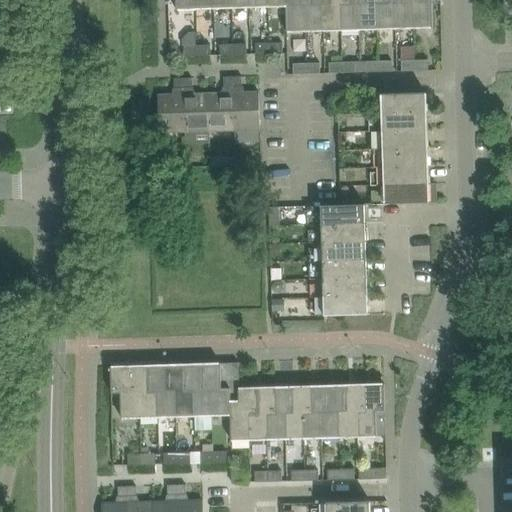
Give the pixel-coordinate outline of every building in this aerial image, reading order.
[(187,9),(187,0),(177,0),(178,9),(187,9)] [(206,9),(205,0),(187,0),(187,9),(206,9)] [(224,8),(223,0),(205,0),(206,9),(224,8)] [(242,8),(242,0),(223,0),(224,8),(242,8)] [(314,31),(312,0),(286,0),(287,7),(286,7),(287,32),(314,31)] [(332,31),(330,0),(312,0),(314,31),(332,31)] [(350,30),(349,0),(330,0),(332,31),(350,30)] [(369,30),(367,0),(349,0),(350,30),(369,30)] [(387,29),(386,0),(367,0),(369,30),(387,29)] [(405,28),(404,0),(386,0),(387,29),(405,28)] [(424,28),(422,0),(404,0),(405,28),(424,28)] [(441,3),(441,0),(422,0),(424,28),(434,28),(433,3),(441,3)] [(270,54),(270,43),(257,43),(257,54),(270,54)] [(283,43),(270,43),(270,54),(283,54),(283,43)] [(235,55),(234,44),(221,45),(222,56),(235,55)] [(248,55),(247,44),(234,44),(235,55),(248,55)] [(198,56),(198,45),(184,46),(185,57),(198,56)] [(211,56),(211,45),(198,45),(198,56),(211,56)] [(429,60),(415,61),(416,72),(429,71),(429,60)] [(380,72),(379,61),(366,62),(366,73),(380,72)] [(393,61),(379,61),(380,72),(393,72),(393,61)] [(416,72),(415,61),(402,61),(402,72),(416,72)] [(343,73),(343,62),(330,63),(330,74),(343,73)] [(356,62),(343,62),(343,73),(357,73),(356,62)] [(307,74),(307,63),(294,64),(294,75),(307,74)] [(321,63),(307,63),(307,74),(321,74),(321,63)] [(235,131),(234,77),(225,77),(225,87),(227,87),(228,93),(209,93),(210,132),(235,131)] [(260,131),(259,92),(241,92),(241,87),(243,87),(243,77),(234,77),(235,131),(260,131)] [(185,133),(183,78),(175,78),(176,89),(178,89),(178,94),(159,94),(160,133),(185,133)] [(210,132),(209,93),(191,94),(191,88),(193,88),(193,78),(183,78),(185,133),(210,132)] [(427,93),(383,94),(383,113),(427,112),(427,93)] [(428,130),(427,112),(383,113),(384,131),(428,130)] [(428,148),(428,130),(384,131),(384,149),(428,148)] [(429,166),(428,148),(384,149),(385,167),(429,166)] [(430,183),(429,166),(385,167),(386,185),(430,183)] [(430,202),(430,183),(386,185),(386,204),(430,202)] [(366,224),(366,205),(321,206),(322,225),(366,224)] [(281,225),(280,207),(270,208),(270,226),(281,225)] [(367,242),(366,224),(322,225),(322,243),(367,242)] [(367,260),(367,242),(322,243),(323,261),(367,260)] [(368,278),(367,260),(323,261),(323,279),(368,278)] [(368,296),(368,278),(323,279),(324,297),(368,296)] [(369,315),(368,296),(324,297),(325,316),(369,315)] [(258,414),(258,389),(240,389),(239,363),(220,364),(221,390),(229,389),(230,415),(231,441),(250,440),(249,414),(258,414)] [(203,390),(202,364),(184,365),(185,391),(194,390),(195,416),(213,415),(212,389),(203,390)] [(221,390),(220,364),(202,364),(203,390),(212,389),(213,415),(230,415),(229,389),(221,390)] [(167,391),(166,365),(148,366),(149,392),(158,391),(159,417),(177,417),(176,391),(167,391)] [(185,391),(184,365),(166,365),(167,391),(176,391),(177,417),(195,416),(194,390),(185,391)] [(149,392),(148,366),(130,367),(131,392),(140,392),(140,418),(159,417),(158,391),(149,392)] [(131,392),(130,367),(111,367),(112,393),(121,393),(122,418),(140,418),(140,392),(131,392)] [(366,411),(365,385),(347,386),(348,411),(339,411),(340,437),(358,436),(357,411),(366,411)] [(385,436),(385,410),(384,385),(365,385),(366,411),(357,411),(358,436),(385,436)] [(330,412),(329,386),(311,387),(312,412),(303,413),(304,438),(322,438),(321,412),(330,412)] [(348,411),(347,386),(329,386),(330,412),(321,412),(322,438),(340,437),(339,411),(348,411)] [(312,412),(311,387),(293,388),(294,413),(285,413),(286,439),(304,438),(303,413),(312,412)] [(276,414),(275,388),(258,389),(258,414),(249,414),(250,440),(268,439),(267,414),(276,414)] [(294,413),(293,388),(275,388),(276,414),(267,414),(268,439),(286,439),(285,413),(294,413)] [(214,463),(214,452),(200,452),(200,463),(214,463)] [(226,462),(226,452),(214,452),(214,463),(226,462)] [(178,464),(178,453),(165,454),(165,464),(178,464)] [(190,463),(190,453),(178,453),(178,464),(190,463)] [(142,465),(142,454),(129,455),(129,465),(142,465)] [(155,464),(155,454),(142,454),(142,465),(155,464)] [(386,479),(386,468),(358,469),(358,480),(386,479)] [(341,480),(341,469),(327,469),(327,480),(341,480)] [(353,469),(341,469),(341,480),(354,480),(353,469)] [(305,481),(305,470),(291,470),(291,481),(305,481)] [(317,470),(305,470),(305,481),(318,481),(317,470)] [(269,482),(269,471),(254,471),(255,482),(269,482)] [(281,471),(269,471),(269,482),(282,482),(281,471)] [(245,472),(231,472),(231,483),(246,483),(245,472)] [(177,511),(177,486),(168,486),(168,497),(170,497),(171,502),(153,503),(152,511),(177,511)] [(202,511),(202,501),(184,502),(184,496),(186,496),(185,486),(177,486),(177,511),(202,511)] [(121,503),(102,504),(102,511),(127,511),(127,487),(118,488),(118,498),(120,498),(121,503)] [(137,487),(127,487),(127,511),(152,511),(153,503),(135,503),(134,497),(137,497),(137,487)] [(369,511),(369,501),(325,503),(325,511),(369,511)]
